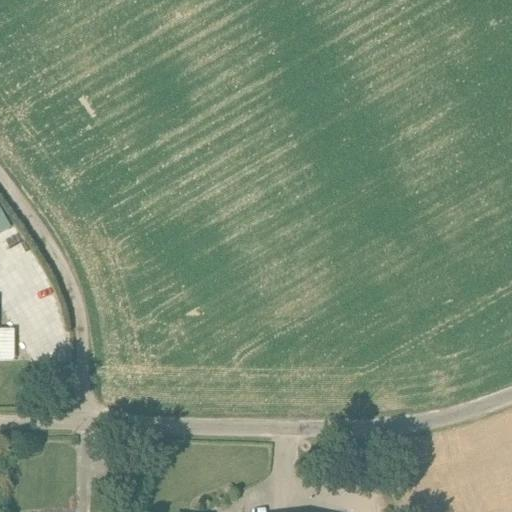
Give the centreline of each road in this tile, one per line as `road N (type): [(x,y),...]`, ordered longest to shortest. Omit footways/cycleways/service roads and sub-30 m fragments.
road 1 (unclassified): [(82,425),(373,429),(446,418),(511,396)]
road 2 (unclassified): [(82,425),(82,342),(72,291),(0,176)]
